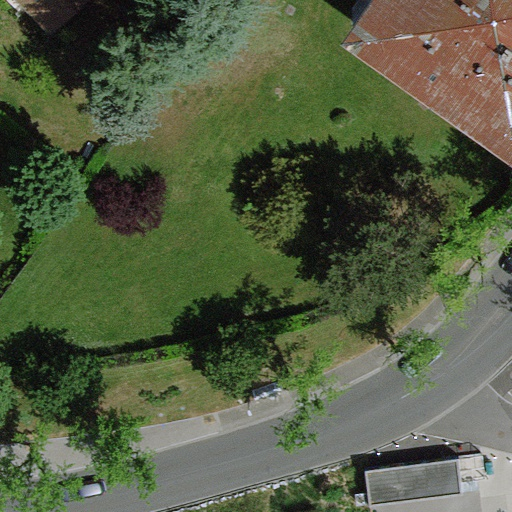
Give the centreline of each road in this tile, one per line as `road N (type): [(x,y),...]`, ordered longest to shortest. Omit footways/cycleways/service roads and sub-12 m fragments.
road 1 (tertiary): [(23,511),(285,449),(428,385)]
road 2 (tertiary): [(511,261),(457,330),(428,385)]
